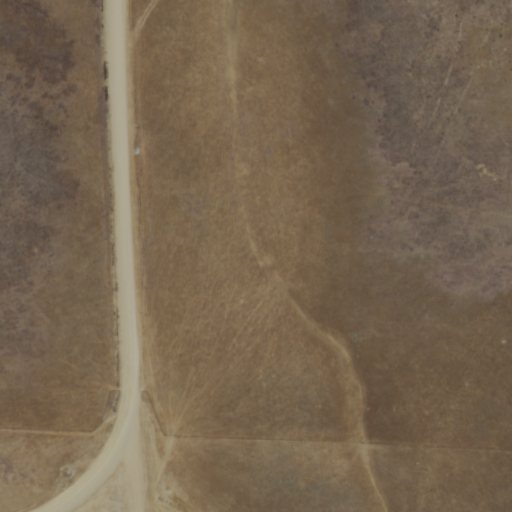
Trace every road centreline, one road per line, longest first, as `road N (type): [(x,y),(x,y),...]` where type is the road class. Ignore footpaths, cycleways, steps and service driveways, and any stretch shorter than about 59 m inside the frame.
road 1 (residential): [(129,511),(106,240),(105,0)]
road 2 (residential): [(19,511),(125,443)]
